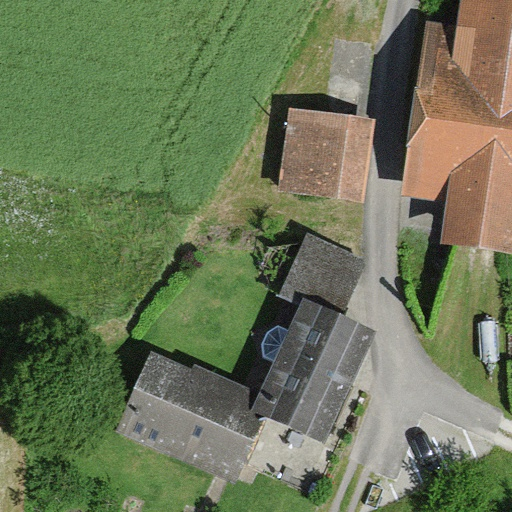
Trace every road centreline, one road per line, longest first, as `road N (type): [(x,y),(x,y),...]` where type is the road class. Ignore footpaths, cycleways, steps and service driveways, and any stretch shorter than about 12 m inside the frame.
road 1 (residential): [(402,0),(375,194),(391,375),(511,437)]
road 2 (track): [(391,375),(339,511)]
